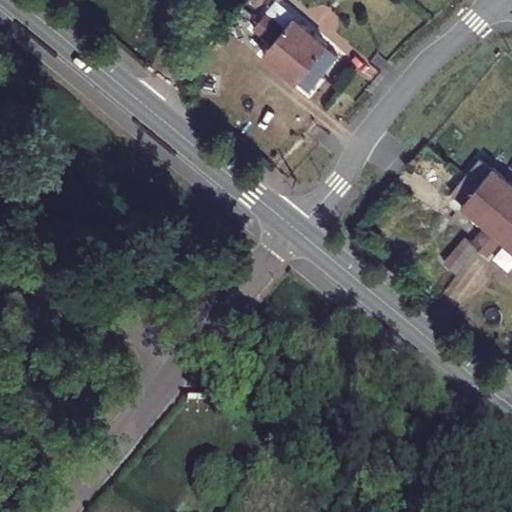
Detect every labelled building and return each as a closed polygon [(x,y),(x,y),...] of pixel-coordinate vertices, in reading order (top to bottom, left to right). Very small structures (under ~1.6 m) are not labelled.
[(278,22),(273,29),(324,72),(337,56),(327,48),(329,46),(296,19),(288,30),(278,22)] [(310,89),(324,72),(273,29),(265,38),(274,46),(265,56),(299,84),(300,81),(310,89)] [(511,97),(497,118),(511,129),(511,97)] [(511,186),(480,160),(464,179),(510,217),(511,214),(511,186)] [(463,206),(496,233),(510,217),(464,179),(452,193),(465,203),(463,206)] [(511,218),(510,217),(496,233),(511,245),(511,218)] [(463,232),(443,259),(458,269),(477,242),(463,232)] [(463,282),(474,292),(490,274),(478,263),(463,282)]
